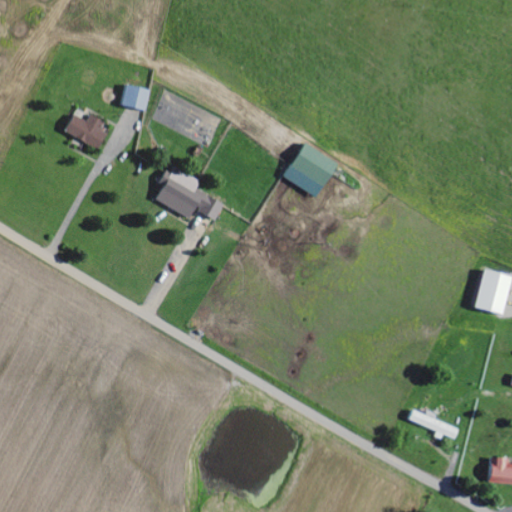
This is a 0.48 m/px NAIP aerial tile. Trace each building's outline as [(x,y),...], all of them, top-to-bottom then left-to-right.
[(150,91),(127,85),(122,106),(145,112),(150,91)] [(87,122),(75,115),(66,132),(100,149),(108,134),(102,131),(106,123),(91,115),(87,122)] [(318,199),(339,165),(306,144),(285,178),(318,199)] [(191,219),(195,210),(216,221),(225,204),(196,190),(200,182),(171,167),(161,186),(164,187),(156,201),(191,219)] [(477,310),(505,315),(511,279),(511,276),(484,271),(477,310)] [(436,421),(438,415),(429,412),(427,416),(414,411),(410,423),(444,436),(456,441),(460,430),(436,421)] [(511,462),(497,462),(496,468),(492,467),(490,484),(511,485),(511,462)]
